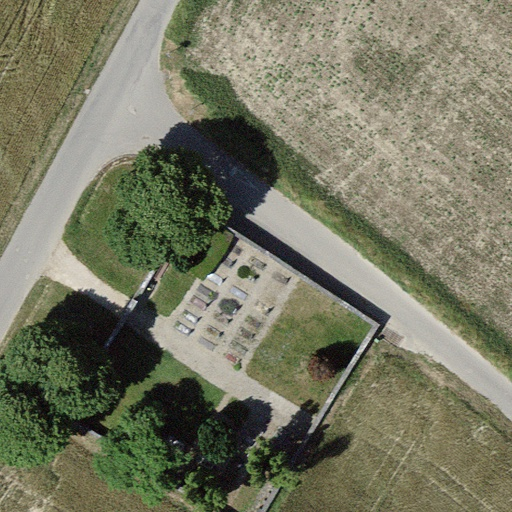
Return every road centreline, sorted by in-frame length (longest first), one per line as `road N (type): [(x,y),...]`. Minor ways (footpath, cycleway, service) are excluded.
road 1 (track): [(108,99),(411,313),(511,398)]
road 2 (track): [(0,310),(162,0)]
